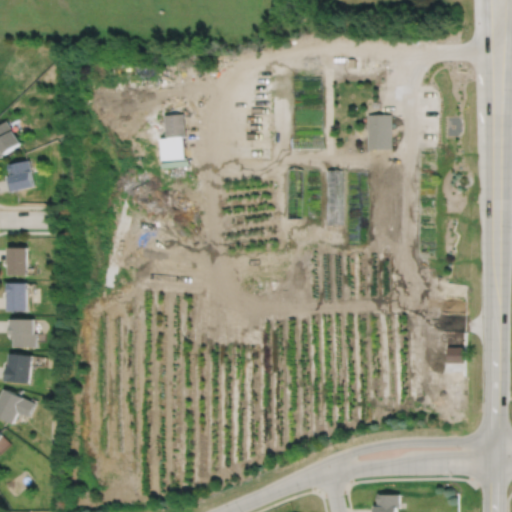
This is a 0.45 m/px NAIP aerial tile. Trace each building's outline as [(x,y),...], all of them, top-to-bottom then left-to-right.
[(165,115),(167,137),(184,136),(187,136),(185,113),(165,115)] [(393,149),(393,114),(369,114),(370,149),(393,149)] [(0,125),(0,154),(1,156),(23,142),(8,120),(0,125)] [(292,135),(292,147),(324,147),(324,135),(292,135)] [(167,137),(161,138),(163,160),(186,158),(184,136),(167,137)] [(10,164),(12,175),(7,176),(11,191),(16,189),(16,190),(36,186),(30,159),(10,164)] [(288,169),(288,218),(303,218),(303,169),(288,169)] [(327,170),(327,224),(344,224),(343,170),(327,170)] [(347,171),(348,245),(369,244),(368,170),(347,171)] [(10,246),(10,263),(11,263),(11,275),(29,275),(29,246),(10,246)] [(258,283),(260,303),(305,298),(303,278),(258,283)] [(10,282),(9,311),(29,311),(29,282),(10,282)] [(10,318),(10,333),(12,333),(12,339),(15,339),(15,346),(37,347),(37,333),(36,333),(36,318),(10,318)] [(448,346),(448,362),(465,362),(465,346),(448,346)] [(12,353),(10,364),(11,364),(11,370),(10,370),(9,379),(31,381),(34,355),(12,353)] [(7,386),(0,401),(0,414),(15,422),(21,410),(31,415),(37,401),(7,386)] [(380,492),(380,504),(378,504),(378,505),(374,505),(374,511),(401,511),(401,506),(402,506),(402,492),(380,492)]
